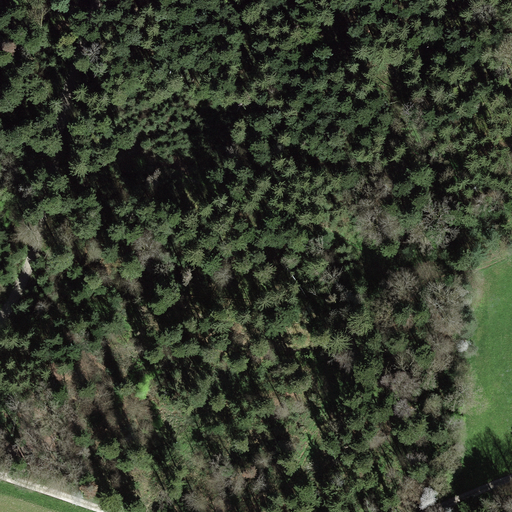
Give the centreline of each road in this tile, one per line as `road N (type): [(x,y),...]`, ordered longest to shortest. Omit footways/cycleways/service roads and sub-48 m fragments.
road 1 (track): [(0,314),(44,218),(104,0)]
road 2 (track): [(116,511),(0,470)]
